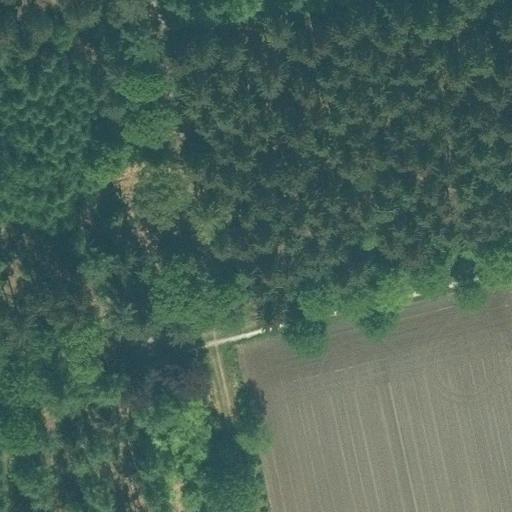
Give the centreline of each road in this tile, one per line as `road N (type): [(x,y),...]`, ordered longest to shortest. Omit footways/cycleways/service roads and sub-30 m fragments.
road 1 (track): [(161,0),(217,327)]
road 2 (track): [(217,327),(511,257)]
road 3 (track): [(0,346),(217,327)]
road 4 (track): [(217,327),(256,511)]
